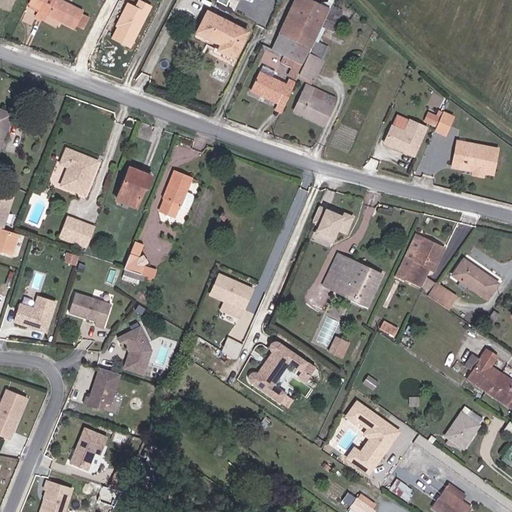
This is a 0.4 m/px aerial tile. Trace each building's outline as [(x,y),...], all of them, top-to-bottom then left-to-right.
[(51,14),(50,16),(78,29),(79,27),(85,14),(86,11),(62,0),(34,0),(32,5),(41,9),(51,14)] [(111,39),(132,49),(153,7),(139,0),(136,6),(127,2),(115,26),(117,27),(111,39)] [(299,0),(284,33),(316,48),(327,24),(334,10),(311,0),(299,0)] [(334,10),(327,24),(338,29),(346,11),(336,6),(334,10)] [(47,22),(50,16),(51,14),(41,9),(38,17),(47,22)] [(211,13),(203,31),(226,42),(222,51),(238,58),(251,32),(211,13)] [(85,14),(79,27),(85,30),(92,17),(85,14)] [(284,33),(276,50),(309,65),(313,54),(316,48),(284,33)] [(313,54),(328,61),(331,54),(316,48),(313,54)] [(328,61),(313,54),(309,65),(304,75),(316,81),(318,81),(328,61)] [(292,59),(289,66),(296,70),(293,76),(300,79),(306,65),(292,59)] [(282,104),(289,107),(300,84),(292,81),(290,86),(275,80),(279,73),(267,67),(255,92),(282,104)] [(316,81),(304,75),(302,79),(314,85),(316,81)] [(299,112),(330,126),(338,109),(336,108),(340,99),(331,95),(311,86),(299,112)] [(286,114),(289,107),(282,104),(279,111),(286,114)] [(3,142),(14,115),(0,108),(0,149),(3,151),(6,143),(3,142)] [(423,121),(434,127),(440,115),(429,109),(423,121)] [(455,118),(446,112),(438,131),(447,136),(455,118)] [(396,126),(388,144),(417,156),(429,127),(413,120),(408,132),(396,126)] [(460,143),(458,152),(463,153),(460,163),(468,165),(466,171),(476,173),(477,170),(487,172),(486,174),(495,177),(502,153),(460,143)] [(64,164),(71,149),(69,148),(61,162),(64,164)] [(98,162),(71,149),(64,164),(69,167),(66,171),(71,174),(65,186),(80,193),(85,184),(83,183),(86,178),(90,179),(98,162)] [(454,168),(466,171),(468,165),(460,163),(463,153),(458,152),(454,168)] [(141,168),(139,172),(133,169),(119,196),(137,205),(147,185),(150,186),(156,175),(141,168)] [(179,168),(167,195),(169,196),(164,207),(178,214),(183,203),(185,204),(191,191),(198,177),(179,168)] [(485,178),(486,174),(487,172),(477,170),(476,173),(476,175),(485,178)] [(71,174),(66,171),(60,184),(65,186),(71,174)] [(85,184),(80,193),(83,195),(90,179),(86,178),(83,183),(85,184)] [(191,191),(185,204),(193,208),(199,194),(191,191)] [(0,226),(5,228),(15,199),(0,193),(0,226)] [(343,215),(320,206),(314,222),(319,224),(312,241),(332,249),(339,232),(348,235),(356,216),(345,211),(343,215)] [(55,235),(62,239),(71,220),(63,217),(55,235)] [(71,220),(62,239),(81,247),(90,229),(71,220)] [(5,230),(0,228),(0,254),(7,257),(15,233),(5,230)] [(413,253),(419,256),(430,235),(426,233),(420,245),(418,243),(413,253)] [(430,235),(419,256),(418,257),(408,276),(428,286),(437,267),(450,244),(431,234),(430,235)] [(146,276),(149,267),(142,265),(138,257),(143,245),(135,242),(123,269),(146,276)] [(385,277),(343,254),(327,284),(369,306),(385,277)] [(489,280),(491,278),(464,260),(463,262),(489,280)] [(489,280),(463,262),(454,275),(488,299),(499,284),(491,278),(489,280)] [(149,267),(146,276),(152,278),(155,269),(149,267)] [(254,293),(221,278),(212,297),(245,313),(254,293)] [(436,282),(428,294),(449,308),(457,296),(436,282)] [(78,292),(72,311),(99,319),(98,322),(107,325),(114,302),(78,292)] [(24,307),(19,325),(51,333),(59,303),(41,298),(37,310),(24,307)] [(245,313),(227,304),(222,313),(241,322),(245,313)] [(495,311),(488,321),(493,324),(500,314),(495,311)] [(382,327),(396,335),(399,328),(385,321),(382,327)] [(134,350),(129,366),(148,371),(155,348),(142,324),(122,335),(127,345),(130,343),(134,350)] [(344,344),(348,335),(344,333),(340,342),(344,344)] [(344,344),(340,342),(338,346),(349,352),(356,339),(348,335),(344,344)] [(243,348),(228,341),(221,355),(235,364),(243,348)] [(252,383),(281,403),(287,393),(277,386),(277,383),(290,365),(292,364),(303,372),(309,362),(281,343),(280,342),(279,342),(278,342),(277,342),(276,342),(275,342),(274,342),(274,343),(273,343),(273,344),(272,344),(272,345),(271,347),(272,349),(272,350),(273,351),(274,352),(259,373),(258,373),(257,373),(256,372),(255,372),(254,373),(253,373),(252,374),(251,374),(251,375),(250,376),(250,377),(250,378),(250,379),(250,380),(250,381),(251,381),(251,382),(252,382),(252,383)] [(489,352),(470,381),(511,408),(511,381),(493,368),(499,359),(489,352)] [(125,372),(104,366),(95,395),(92,394),(90,403),(108,408),(110,401),(116,403),(125,372)] [(5,391),(0,408),(0,428),(3,429),(1,437),(13,440),(26,398),(5,391)] [(401,431),(358,400),(344,419),(363,433),(362,435),(367,439),(360,450),(354,446),(345,458),(369,475),(401,431)] [(463,415),(449,437),(465,449),(485,419),(474,411),(468,418),(463,415)] [(511,421),(505,417),(498,427),(504,431),(511,421)] [(108,436),(85,430),(74,466),(91,471),(97,453),(102,454),(108,436)] [(115,471),(106,489),(118,493),(128,475),(115,471)] [(46,498),(41,511),(63,511),(71,489),(46,481),(43,489),(46,490),(43,497),(46,498)] [(351,505),(357,496),(349,491),(343,500),(351,505)] [(471,511),(447,495),(434,511),(471,511)] [(41,511),(46,498),(43,497),(38,511),(41,511)] [(357,499),(351,508),(356,511),(374,511),(357,499)]
